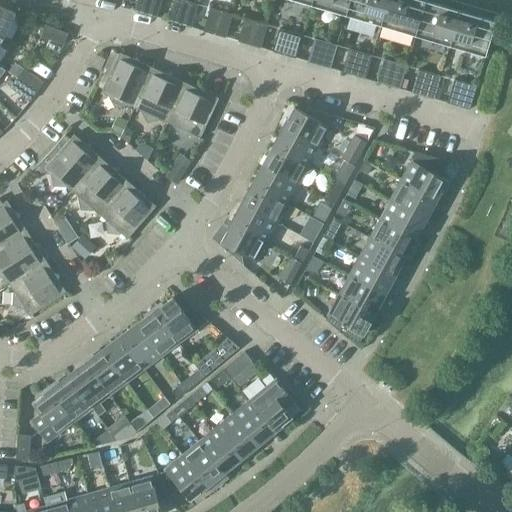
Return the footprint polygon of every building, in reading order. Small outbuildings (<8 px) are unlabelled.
[(137,0),(134,11),(157,18),(162,0),(137,0)] [(176,0),(170,22),(193,29),(199,6),(179,0),(176,0)] [(350,0),(312,0),(311,6),(346,16),(350,0)] [(387,0),(350,0),(346,16),(380,26),(387,0)] [(425,2),(418,0),(387,0),(380,26),(415,36),(425,2)] [(415,36),(450,46),(460,12),(425,2),(415,36)] [(0,35),(5,38),(5,37),(16,14),(0,7),(0,35)] [(204,32),(227,39),(234,16),(211,9),(204,32)] [(460,12),(450,46),(486,57),(496,22),(460,12)] [(239,42),(262,49),(268,26),(246,19),(239,42)] [(42,37),(64,45),(68,34),(46,25),(42,37)] [(273,52),(297,59),(303,36),(280,29),(273,52)] [(309,63),(331,69),(338,46),(315,40),(309,63)] [(343,73),(366,79),(373,57),(350,50),(343,73)] [(127,105),(135,108),(153,69),(120,53),(102,93),(110,97),(115,108),(127,105)] [(92,65),(101,69),(106,60),(97,56),(92,65)] [(378,83),(400,90),(407,67),(385,60),(378,83)] [(17,79),(37,93),(44,83),(24,69),(17,79)] [(160,120),(167,123),(186,84),(153,69),(135,108),(142,112),(148,123),(160,120)] [(413,93),(435,100),(442,77),(419,70),(413,93)] [(37,93),(17,79),(11,88),(30,102),(37,93)] [(454,81),(447,103),(470,110),(477,87),(454,81)] [(186,84),(167,123),(175,127),(181,138),(193,135),(201,139),(219,99),(186,84)] [(294,108),(283,128),(319,147),(330,127),(308,116),(308,115),(294,108)] [(273,147),(308,166),(319,147),(283,128),(273,147)] [(70,140),(65,135),(56,146),(46,158),(39,165),(34,169),(37,172),(44,173),(47,170),(52,174),(55,186),(67,187),(73,192),(102,159),(74,135),(70,140)] [(342,159),(354,165),(367,143),(355,136),(342,159)] [(273,147),(263,166),(298,185),(308,166),(273,147)] [(412,161),(441,177),(448,163),(416,154),(412,161)] [(94,210),(100,216),(129,183),(102,159),(73,192),(79,198),(82,210),(94,210)] [(333,180),(344,186),(354,168),(355,167),(354,167),(344,161),(333,180)] [(401,181),(437,201),(448,180),(441,177),(412,161),(401,181)] [(368,174),(372,167),(364,163),(360,170),(368,174)] [(298,185),(263,166),(252,185),(288,204),(298,185)] [(344,186),(333,180),(323,199),(334,205),(344,186)] [(350,196),(355,199),(363,185),(358,182),(355,180),(347,194),(350,196)] [(437,201),(401,181),(391,200),(427,220),(437,201)] [(129,183),(100,216),(106,221),(109,233),(121,234),(128,240),(156,207),(129,183)] [(252,185),(242,204),(277,223),(288,204),(252,185)] [(340,215),(344,218),(352,204),(347,201),(344,199),(336,213),(340,215)] [(0,249),(27,232),(7,201),(2,204),(0,200),(0,249)] [(427,220),(391,200),(381,219),(416,239),(427,220)] [(277,223),(242,204),(232,223),(267,242),(277,223)] [(313,218),(324,224),(332,209),(321,204),(313,218)] [(307,232),(313,235),(316,237),(324,224),(320,222),(314,219),(307,232)] [(327,239),(331,241),(341,223),(338,221),(334,219),(324,237),(327,239)] [(370,238),(406,258),(411,260),(417,249),(412,247),(416,239),(381,219),(370,238)] [(267,242),(232,223),(221,243),(256,262),(267,242)] [(70,227),(61,233),(68,243),(77,237),(70,227)] [(0,276),(5,279),(10,286),(47,262),(27,232),(0,249),(0,276)] [(319,253),(323,255),(331,242),(327,240),(323,238),(316,251),(319,253)] [(360,257),(395,277),(406,258),(370,238),(360,257)] [(294,257),(300,260),(303,261),(303,262),(309,251),(306,249),(300,246),(294,257)] [(309,272),(313,272),(317,272),(324,263),(316,258),(313,256),(305,271),(309,272)] [(278,279),(286,283),(290,285),(301,264),(298,262),(290,257),(278,279)] [(395,277),(360,257),(350,276),(385,296),(395,277)] [(47,262),(10,286),(15,293),(14,305),(25,309),(30,317),(67,293),(47,262)] [(385,296),(350,276),(339,295),(375,315),(385,296)] [(375,315),(339,295),(328,315),(353,329),(364,335),(375,315)] [(173,298),(154,311),(179,344),(197,330),(182,310),(173,298)] [(182,310),(197,330),(208,322),(189,305),(182,310)] [(154,311),(137,324),(161,357),(179,344),(154,311)] [(326,320),(348,339),(353,329),(328,315),(326,320)] [(137,324),(120,337),(144,370),(161,357),(137,324)] [(120,337),(103,350),(127,383),(144,370),(120,337)] [(228,338),(194,365),(204,377),(240,348),(238,347),(236,349),(228,340),(229,339),(228,338)] [(85,363),(109,396),(127,383),(103,350),(85,363)] [(253,363),(244,352),(223,369),(230,378),(232,380),(253,363)] [(85,363),(68,376),(92,409),(99,417),(105,413),(98,404),(109,396),(85,363)] [(230,378),(223,369),(211,380),(218,388),(230,378)] [(198,370),(181,383),(187,391),(204,377),(198,370)] [(92,409),(68,376),(51,389),(75,422),(92,409)] [(267,387),(250,401),(275,433),(293,418),(285,409),(294,401),(277,379),(267,387)] [(181,383),(172,391),(178,399),(187,391),(181,383)] [(202,392),(200,388),(190,396),(196,404),(206,396),(202,392)] [(75,422),(51,389),(32,403),(40,413),(30,420),(47,442),(75,422)] [(196,404),(190,396),(180,404),(173,410),(179,417),(196,404)] [(156,404),(162,411),(170,404),(164,397),(156,404)] [(275,433),(250,401),(233,415),(259,446),(275,433)] [(179,417),(173,410),(166,416),(172,423),(179,417)] [(147,411),(131,423),(137,432),(149,423),(154,418),(147,411)] [(107,428),(108,430),(113,436),(117,441),(130,438),(137,432),(131,423),(124,415),(107,428)] [(233,415),(216,429),(242,460),(259,446),(233,415)] [(216,429),(199,442),(225,474),(242,460),(216,429)] [(91,443),(94,447),(95,447),(117,441),(113,436),(108,430),(91,443)] [(16,460),(29,461),(31,436),(18,435),(16,460)] [(183,456),(208,487),(225,474),(199,442),(183,456)] [(120,446),(99,451),(99,452),(102,464),(123,459),(120,446)] [(102,464),(99,452),(88,456),(91,469),(103,466),(102,464)] [(208,487),(183,456),(165,470),(166,471),(160,475),(170,498),(180,490),(190,502),(208,487)] [(59,472),(69,470),(71,466),(73,463),(72,459),(57,462),(59,472)] [(42,470),(44,476),(59,472),(57,462),(41,466),(42,470)] [(14,470),(14,473),(14,481),(37,475),(36,472),(35,468),(20,466),(15,466),(14,470)] [(152,477),(130,483),(137,511),(161,511),(159,501),(170,498),(160,475),(152,478),(152,477)] [(137,511),(130,483),(109,489),(115,511),(137,511)] [(115,511),(109,489),(88,495),(92,511),(115,511)] [(92,511),(88,495),(67,501),(70,511),(92,511)] [(70,511),(67,501),(47,507),(48,511),(70,511)]
